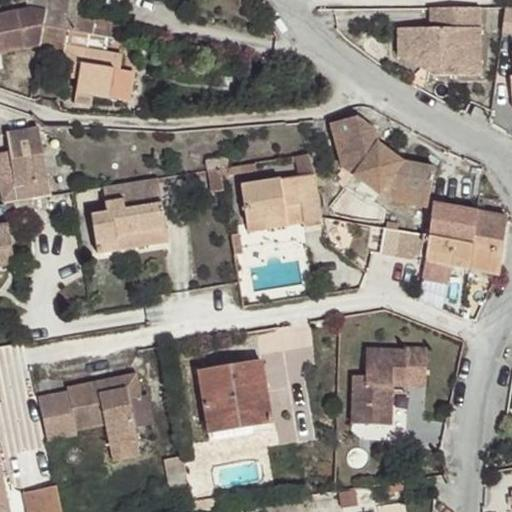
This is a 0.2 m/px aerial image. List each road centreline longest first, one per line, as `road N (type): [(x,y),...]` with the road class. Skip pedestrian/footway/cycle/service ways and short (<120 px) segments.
road 1 (residential): [(29,354),(380,298),(497,339)]
road 2 (residential): [(0,95),(59,115),(166,127),(326,111),(375,82)]
road 3 (residential): [(456,511),(497,339)]
road 4 (residential): [(511,162),(375,82)]
